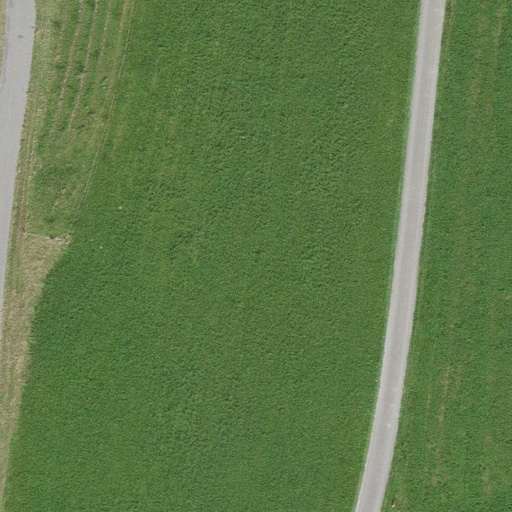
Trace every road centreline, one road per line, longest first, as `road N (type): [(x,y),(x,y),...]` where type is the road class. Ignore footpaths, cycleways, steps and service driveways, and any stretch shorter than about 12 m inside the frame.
road 1 (track): [(438,0),(389,432),(367,511)]
road 2 (unclassified): [(22,0),(0,196)]
